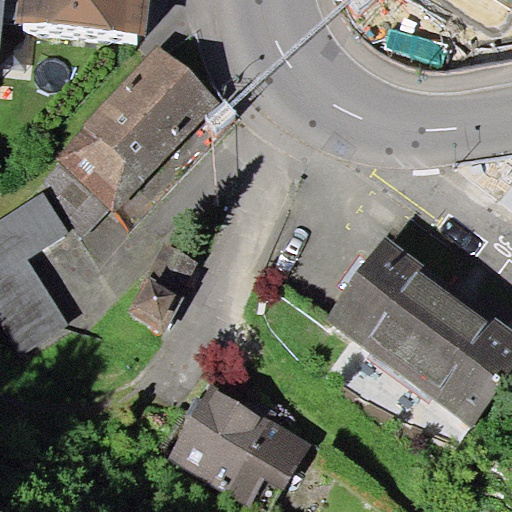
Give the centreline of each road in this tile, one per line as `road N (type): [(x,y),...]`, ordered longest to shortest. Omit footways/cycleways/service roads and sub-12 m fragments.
road 1 (track): [(305,91),(214,316),(142,383),(76,410),(0,408)]
road 2 (tertiary): [(393,127),(305,91),(278,46),(267,0)]
road 3 (residential): [(511,243),(421,171),(393,127)]
road 4 (tertiary): [(511,118),(440,130),(393,127)]
